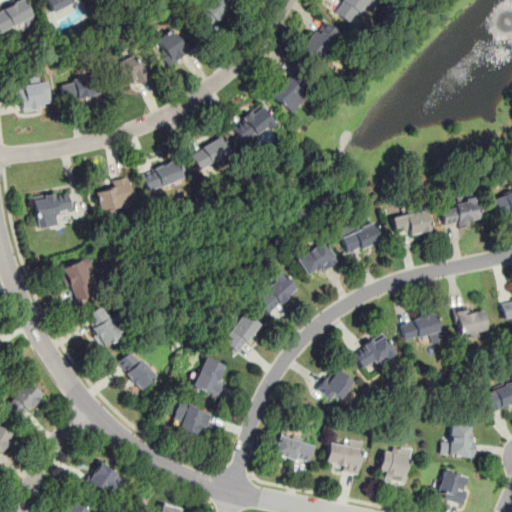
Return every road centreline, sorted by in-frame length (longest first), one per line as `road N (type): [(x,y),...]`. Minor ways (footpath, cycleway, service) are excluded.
road 1 (residential): [(0,241),(51,358),(116,433),(188,477),(331,511)]
road 2 (residential): [(511,253),(409,275),(328,315),(268,383),(230,492)]
road 3 (residential): [(0,155),(101,139),(166,114),(233,67),(287,0)]
road 4 (residential): [(18,511),(45,455),(88,406)]
